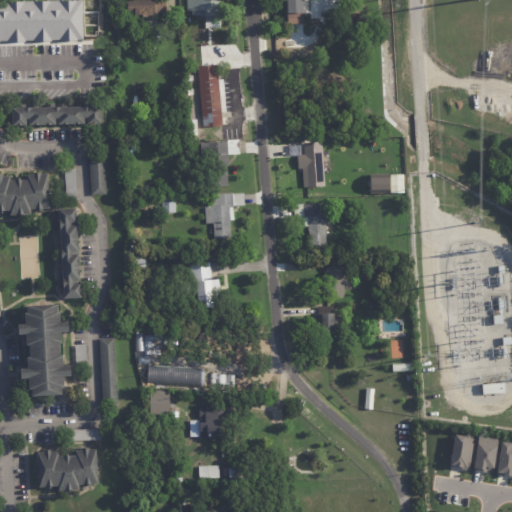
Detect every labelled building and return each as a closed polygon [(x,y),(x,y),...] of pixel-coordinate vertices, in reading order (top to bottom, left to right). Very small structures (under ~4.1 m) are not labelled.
[(156,11),(156,15),(142,16),(141,13),(129,14),(128,0),(167,0),(167,10),(156,11)] [(222,0),(223,21),(206,21),(206,16),(201,16),(201,10),(189,10),(188,0),(222,0)] [(310,0),(311,14),(303,15),(303,24),(288,24),(287,0),(310,0)] [(0,42),(81,41),(81,1),(0,2),(0,42)] [(224,126),(203,128),(198,66),(219,64),(224,126)] [(235,108),(224,109),(222,97),(233,96),(235,108)] [(101,106),(101,123),(87,124),(87,118),(84,118),(84,124),(58,124),(58,118),(55,118),(55,125),(29,125),(29,119),(26,119),(26,125),(12,125),(12,108),(101,106)] [(158,126),(144,127),(143,111),(157,111),(158,126)] [(198,135),(189,135),(188,120),(197,120),(198,135)] [(227,167),(229,186),(211,188),(209,168),(207,168),(205,143),(227,142),(227,140),(238,140),(240,154),(228,155),(229,166),(227,167)] [(323,153),(325,187),(307,188),(306,168),(304,168),(303,155),(305,155),(304,143),(323,142),(323,153)] [(92,195),(91,195),(89,155),(104,154),(106,195),(92,195)] [(76,201),(66,202),(64,170),(75,170),(78,201),(76,201)] [(40,211),(35,211),(34,209),(30,209),(30,214),(22,215),(23,217),(16,217),(16,215),(9,215),(9,210),(4,211),(4,213),(0,213),(0,176),(8,176),(9,180),(27,179),(26,175),(46,173),(49,208),(42,209),(42,211),(40,211)] [(369,194),(388,193),(387,175),(368,175),(369,194)] [(244,193),(245,205),(233,206),(233,207),(230,208),(232,238),(214,239),(213,223),(206,224),(205,208),(212,207),(212,195),(232,193),(232,194),(244,193)] [(176,213),(162,213),(162,197),(175,197),(176,213)] [(159,205),(138,207),(138,199),(159,198),(159,205)] [(320,204),(320,215),(325,215),(327,248),(310,248),(309,227),(305,227),(304,218),(295,218),(294,205),(320,204)] [(76,216),(76,223),(70,223),(70,226),(77,226),(78,252),(72,253),(72,255),(79,254),(80,281),(74,282),(74,284),(80,284),(81,298),(63,299),(63,294),(60,294),(59,285),(62,285),(62,282),(59,282),(59,273),(62,273),(62,264),(58,264),(57,256),(61,256),(61,253),(57,253),(57,245),(61,244),(60,235),(56,235),(56,227),(59,227),(59,223),(56,223),(55,215),(59,215),(58,209),(76,209),(76,216)] [(140,272),(138,272),(138,258),(150,258),(151,271),(140,272)] [(212,279),(212,281),(216,280),(217,300),(214,300),(215,308),(193,310),(189,265),(211,264),(212,279)] [(344,298),(327,298),(326,270),(343,269),(344,298)] [(68,323),(68,332),(61,333),(61,344),(59,344),(59,356),(62,356),(63,367),(70,367),(71,377),(63,377),(64,389),(61,389),(61,396),(32,397),(31,390),(29,391),(28,379),(21,380),(20,370),(28,369),(27,358),(30,358),(29,346),(26,346),(26,335),(18,335),(18,325),(25,325),(24,313),(27,313),(27,306),(56,305),(57,312),(60,312),(60,321),(68,321),(68,323)] [(333,306),(334,314),(335,314),(335,342),(323,342),(323,339),(314,339),(314,315),(318,315),(318,307),(333,306)] [(216,322),(200,323),(199,312),(215,311),(216,322)] [(493,316),(502,316),(502,324),(493,325),(493,316)] [(212,342),(212,351),(180,348),(181,334),(213,336),(212,342)] [(176,336),(175,346),(157,345),(156,355),(143,355),(143,335),(176,336)] [(104,405),(103,405),(99,339),(114,339),(118,404),(104,405)] [(80,367),(76,367),(75,346),(85,345),(87,366),(80,367)] [(412,372),(393,372),(393,365),(412,364),(412,372)] [(205,374),(204,388),(147,384),(148,366),(205,369),(205,374)] [(482,385),(504,384),(504,394),(482,395),(482,385)] [(368,409),(360,408),(362,388),(370,389),(368,409)] [(162,421),(150,421),(150,392),(170,392),(169,415),(162,415),(162,421)] [(219,419),(219,439),(199,439),(199,437),(189,437),(190,421),(199,421),(199,424),(205,424),(205,419),(199,419),(199,407),(228,407),(227,419),(219,419)] [(85,441),(69,442),(68,431),(100,430),(101,440),(85,441)] [(448,466),(453,435),(461,436),(461,432),(471,434),(470,439),(471,439),(467,470),(458,469),(459,467),(448,466)] [(471,471),(476,436),(496,439),(491,468),(490,469),(490,471),(485,470),(484,473),(471,471)] [(494,475),(499,442),(511,443),(511,464),(509,476),(502,475),(502,476),(494,475)] [(95,450),(97,485),(90,486),(90,487),(83,487),(83,486),(79,486),(79,491),(58,492),(58,487),(52,487),(52,489),(46,489),(46,488),(39,488),(37,454),(44,453),(44,454),(58,452),(58,457),(63,457),(75,456),(75,451),(89,451),(89,450),(95,450)] [(221,478),(208,479),(208,467),(221,467),(221,478)] [(182,482),(170,482),(170,474),(182,474),(182,482)]
